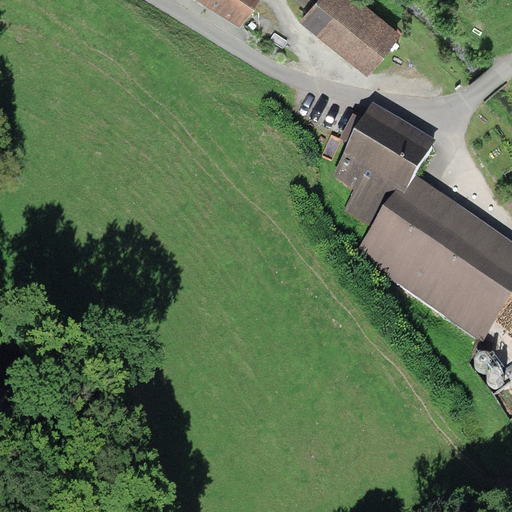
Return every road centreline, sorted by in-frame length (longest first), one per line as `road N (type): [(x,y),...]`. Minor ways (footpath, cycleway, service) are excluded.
road 1 (residential): [(155,0),(307,84),(393,104),(450,108),(511,64)]
road 2 (unclassified): [(79,511),(0,379)]
